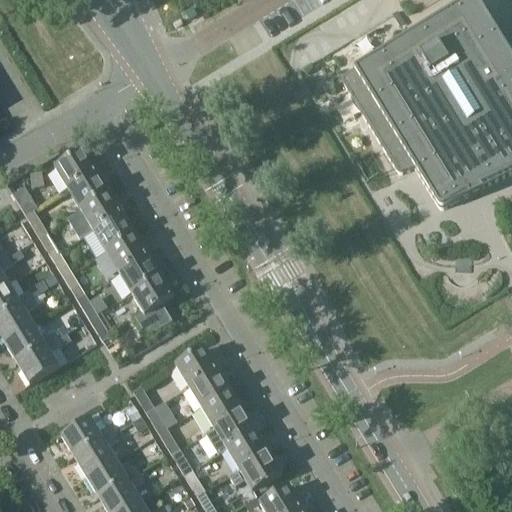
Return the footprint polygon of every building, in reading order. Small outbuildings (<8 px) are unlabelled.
[(511,60),(473,0),(472,0),(354,73),(346,78),(344,79),(344,80),(343,80),(343,81),(342,82),(342,83),(342,84),(342,85),(343,85),(343,86),(396,173),(397,174),(398,175),(399,175),(399,176),(400,176),(401,176),(402,176),(415,171),(438,209),(439,210),(439,211),(440,211),(441,211),(442,211),(443,211),(444,211),(445,211),(463,199),(472,195),(484,189),(511,175),(511,60)] [(83,154),(54,172),(67,194),(97,176),(83,154)] [(109,196),(97,176),(67,194),(80,214),(109,196)] [(12,198),(25,219),(38,212),(24,190),(12,198)] [(122,217),(109,196),(80,214),(92,235),(122,217)] [(25,219),(38,240),(47,235),(34,214),(38,212),(25,219)] [(134,238),(122,217),(92,235),(105,256),(134,238)] [(38,240),(51,261),(59,255),(47,235),(38,240)] [(147,258),(134,238),(105,256),(118,276),(147,258)] [(0,264),(21,252),(17,245),(0,255),(0,264)] [(21,252),(0,264),(0,292),(9,287),(1,275),(25,260),(21,252)] [(72,276),(59,255),(51,261),(63,281),(72,276)] [(160,279),(147,258),(118,276),(130,297),(160,279)] [(84,297),(72,276),(63,281),(76,302),(84,297)] [(160,279),(130,297),(143,318),(137,322),(146,338),(170,324),(160,308),(173,300),(160,279)] [(17,301),(9,287),(0,292),(0,321),(41,297),(42,297),(37,289),(17,301)] [(0,339),(4,346),(34,328),(26,316),(45,304),(41,297),(0,321),(0,339)] [(97,317),(84,297),(76,302),(89,323),(97,317)] [(110,340),(97,317),(89,323),(102,345),(110,340)] [(42,342),(34,328),(4,346),(17,367),(59,342),(54,334),(42,342)] [(66,337),(59,342),(63,349),(71,344),(67,337),(66,337)] [(17,367),(30,388),(59,370),(51,357),(63,349),(59,342),(17,367)] [(204,352),(175,370),(188,391),(217,373),(204,352)] [(230,394),(217,373),(188,391),(201,412),(230,394)] [(133,395),(146,417),(154,412),(141,390),(133,395)] [(243,415),(230,394),(201,412),(213,433),(243,415)] [(134,408),(124,414),(131,425),(141,419),(134,408)] [(167,433),(154,412),(146,417),(159,438),(167,433)] [(243,415),(213,433),(205,438),(218,459),(226,454),(256,436),(243,415)] [(141,419),(131,425),(138,436),(147,430),(141,419)] [(90,421),(61,439),(73,460),(103,442),(124,429),(120,422),(99,435),(90,421)] [(159,438),(172,458),(180,453),(167,433),(159,438)] [(86,481),(116,463),(108,450),(119,442),(115,435),(103,442),(73,460),(86,481)] [(268,457),(256,436),(226,454),(238,474),(239,475),(268,457)] [(172,458),(184,479),(193,474),(180,453),(172,458)] [(281,478),(268,457),(239,475),(238,474),(229,480),(235,490),(244,484),(252,496),(281,478)] [(511,457),(503,463),(511,477),(511,457)] [(98,501),(128,483),(140,476),(135,469),(124,476),(116,463),(86,481),(98,501)] [(104,511),(126,511),(141,504),(133,491),(152,479),(147,472),(140,476),(128,483),(98,501),(104,511)] [(205,495),(193,474),(184,479),(197,500),(205,495)] [(298,511),(301,510),(288,488),(260,506),(256,500),(245,508),(247,511),(253,511),(259,508),(261,511),(298,511)] [(197,500),(204,511),(215,511),(205,495),(197,500)] [(191,501),(183,506),(187,511),(189,511),(195,509),(191,501)]
